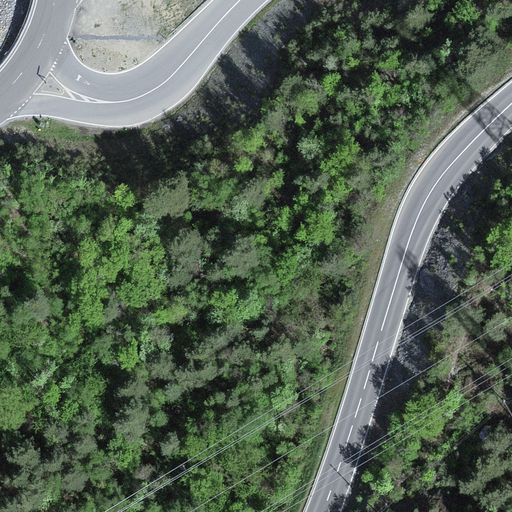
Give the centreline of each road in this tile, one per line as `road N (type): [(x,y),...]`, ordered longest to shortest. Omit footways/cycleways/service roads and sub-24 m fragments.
road 1 (secondary): [(511,102),(445,170),(420,209),(322,511)]
road 2 (secondary): [(113,101),(144,94),(172,75),(237,0)]
